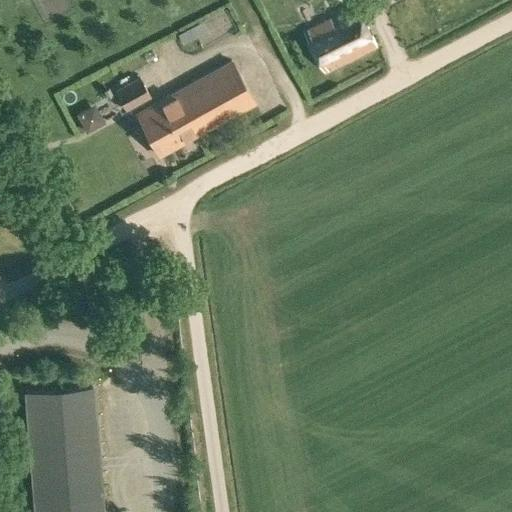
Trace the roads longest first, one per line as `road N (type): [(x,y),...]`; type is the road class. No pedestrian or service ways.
road 1 (track): [(0,292),(511,20)]
road 2 (unclassified): [(221,511),(177,197)]
road 3 (unclassified): [(0,338),(61,328),(87,333),(128,360),(155,407),(156,511)]
